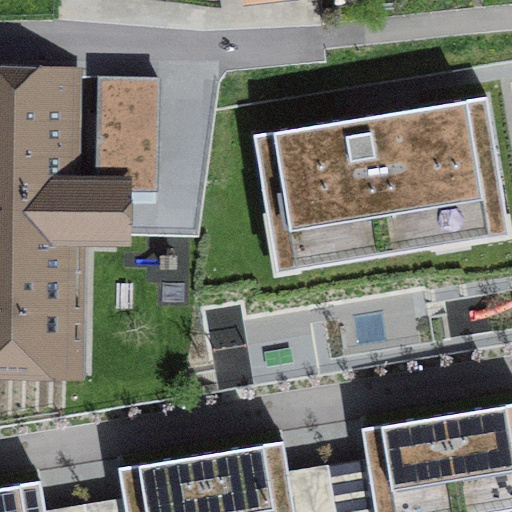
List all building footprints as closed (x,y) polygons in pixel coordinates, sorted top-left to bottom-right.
[(123,231),(124,189),(95,189),(63,188),(64,71),(0,68),(0,353),(61,356),(62,230),(123,231)] [(95,163),(95,189),(124,189),(155,189),(158,78),(101,78),(99,163),(95,163)] [(509,234),(511,252),(511,91),(486,96),(509,234)] [(254,134),(276,272),(509,234),(486,96),(254,134)] [(511,402),(444,414),(459,511),(488,511),(511,508),(511,402)] [(369,471),(375,511),(459,511),(444,414),(361,427),(369,471)] [(201,453),(210,511),(294,511),(290,484),(283,440),(201,453)] [(126,511),(125,511),(210,511),(201,453),(118,467),(126,511)] [(329,477),(334,511),(375,511),(369,471),(329,477)] [(294,511),(334,511),(329,477),(290,484),(294,511)] [(0,485),(0,511),(44,511),(40,480),(0,485)]
